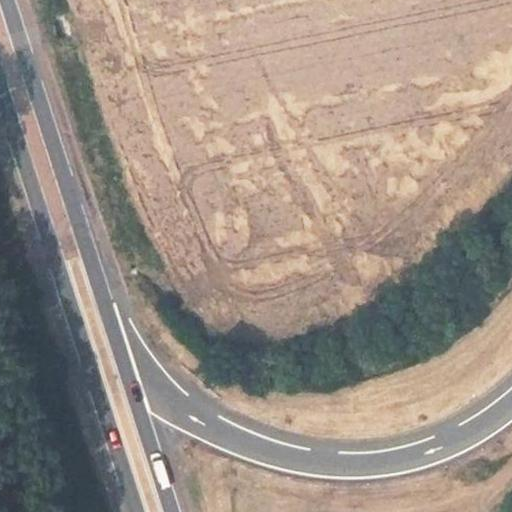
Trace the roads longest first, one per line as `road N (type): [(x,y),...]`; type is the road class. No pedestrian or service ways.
road 1 (motorway): [(511,402),(427,451),(368,463),(316,462),(191,418),(123,359)]
road 2 (primary): [(0,107),(130,511)]
road 3 (primary): [(123,359),(14,0)]
road 4 (primary): [(166,511),(123,359)]
